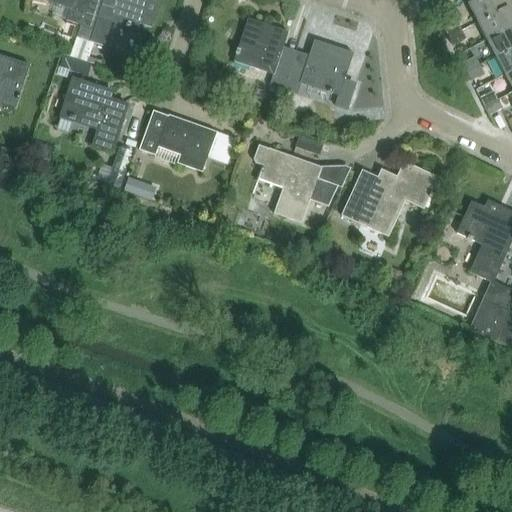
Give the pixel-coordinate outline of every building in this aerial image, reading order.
[(82,25),(89,0),(40,0),(69,9),(66,20),(81,25),(82,25)] [(89,0),(82,25),(77,39),(103,47),(111,23),(136,32),(139,24),(151,28),(159,0),(89,0)] [(473,13),(478,23),(511,5),(508,0),(476,0),(459,9),(464,18),(473,13)] [(478,23),(486,39),(511,26),(511,6),(511,5),(478,23)] [(282,92),(293,58),(281,54),(288,33),(247,20),(233,63),(272,75),(268,87),(282,92)] [(448,38),(462,31),(457,22),(444,29),(448,38)] [(511,26),(486,39),(495,57),(511,48),(511,26)] [(467,40),(462,31),(448,38),(453,47),(467,40)] [(352,54),(313,41),(306,63),(293,58),(282,92),(310,101),(314,89),(338,97),(352,54)] [(73,47),(70,57),(87,63),(90,53),(73,47)] [(511,48),(495,57),(503,74),(511,69),(511,48)] [(0,104),(14,109),(29,65),(0,56),(0,104)] [(63,57),(59,68),(73,73),(77,62),(63,57)] [(475,57),(462,64),(467,73),(480,66),(475,57)] [(484,74),(480,66),(467,73),(471,81),(484,74)] [(511,69),(503,74),(511,90),(511,69)] [(73,80),(60,118),(98,130),(93,146),(112,152),(127,106),(109,100),(111,92),(73,80)] [(485,107),(498,101),(493,92),(480,99),(485,107)] [(503,109),(498,101),(485,107),(489,116),(503,109)] [(176,164),(201,173),(216,133),(215,133),(215,134),(169,118),(169,117),(168,116),(168,118),(153,112),(139,150),(154,156),(156,148),(179,157),(176,164)] [(300,137),(297,147),(320,153),(323,144),(300,137)] [(262,167),(256,183),(281,192),(273,214),(301,225),(309,202),(327,208),(336,186),(344,189),(350,170),(343,168),(321,169),(259,146),(253,161),(254,164),(262,167)] [(120,191),(133,153),(120,148),(107,187),(120,191)] [(341,217),(388,238),(404,202),(422,210),(428,198),(430,199),(432,194),(430,194),(437,179),(403,163),(391,189),(376,182),(378,179),(361,172),(351,194),(341,217)] [(126,183),(123,192),(140,198),(143,189),(126,183)] [(511,212),(488,201),(484,209),(470,202),(455,234),(481,246),(469,272),(492,283),(511,241),(511,212)] [(314,242),(303,238),(298,250),(309,254),(314,242)] [(497,340),(510,310),(511,304),(511,290),(495,283),(487,301),(483,299),(470,329),(497,340)] [(511,311),(510,310),(497,340),(511,347),(511,344),(511,311)]
